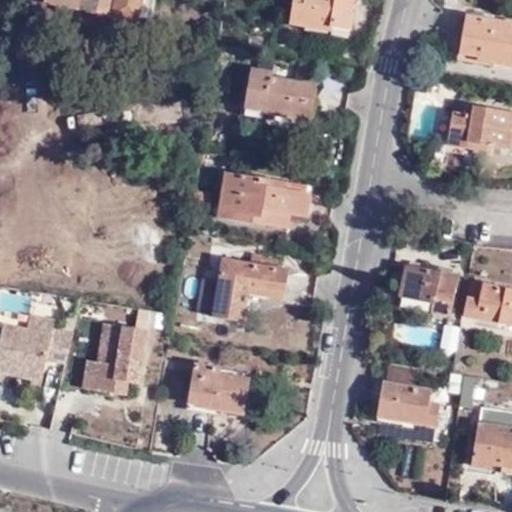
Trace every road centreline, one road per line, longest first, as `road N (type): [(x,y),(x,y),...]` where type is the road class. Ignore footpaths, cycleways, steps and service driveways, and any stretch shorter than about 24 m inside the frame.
road 1 (residential): [(380,189),(328,451)]
road 2 (residential): [(418,0),(380,189)]
road 3 (unclassified): [(137,503),(0,472)]
road 4 (residential): [(380,189),(511,205)]
